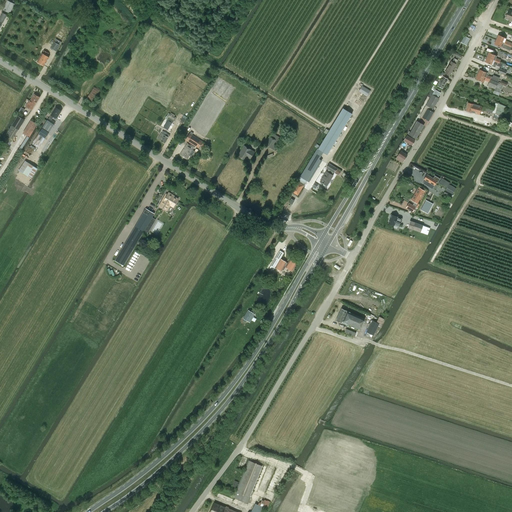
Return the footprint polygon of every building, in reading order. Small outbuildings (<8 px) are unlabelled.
[(10,13),(14,4),(7,1),(2,10),(10,13)] [(496,40),(511,46),(511,44),(511,43),(505,40),(506,38),(498,35),(496,40)] [(509,51),(511,46),(496,40),(494,44),(509,51)] [(56,51),(59,45),(54,42),(51,48),(56,51)] [(44,66),(49,57),(47,56),(49,53),(44,50),(42,53),(37,62),(39,63),(39,64),(41,65),(42,64),(44,66)] [(489,52),(487,57),(499,62),(501,60),(495,58),(496,56),(489,52)] [(487,57),(485,62),(492,65),(492,66),(495,67),(496,65),(498,66),(501,67),(505,69),(506,65),(503,64),(499,62),(487,57)] [(446,74),(449,76),(456,64),(458,60),(454,58),(452,62),(451,61),(445,73),(446,74)] [(480,69),(478,74),(498,83),(500,78),(493,75),(493,77),(491,77),(486,75),(487,73),(480,69)] [(503,85),(498,83),(478,74),(476,79),(483,82),(484,80),(489,82),(487,86),(495,89),(494,91),(499,93),(503,85)] [(442,89),(448,79),(444,77),(443,76),(437,86),(442,89)] [(367,96),(371,90),(362,85),(359,91),(367,96)] [(438,98),(440,93),(434,90),(420,116),(422,117),(428,121),(433,112),(432,111),(439,99),(438,98)] [(30,101),(29,100),(26,106),(32,110),(40,97),(34,94),(30,101)] [(480,114),(482,106),(468,103),(466,111),(480,114)] [(483,110),(495,114),(497,108),(496,108),(493,107),(494,107),(485,104),(483,110)] [(495,114),(493,119),(498,121),(499,117),(501,118),(506,107),(498,104),(496,108),(497,108),(495,114)] [(57,118),(61,111),(56,107),(49,118),(48,118),(46,122),(42,128),(33,142),(40,146),(55,122),(51,120),(54,117),(57,118)] [(320,146),(318,149),(317,148),(313,155),(298,181),(305,185),(320,160),(319,159),(323,152),(327,155),(352,114),(343,108),(329,131),(327,134),(320,146)] [(168,120),(163,127),(167,129),(168,130),(172,123),(174,120),(175,117),(168,113),(166,116),(164,118),(168,120)] [(25,120),(18,115),(11,125),(19,130),(25,120)] [(31,120),(23,133),(30,137),(38,124),(31,120)] [(416,139),(424,125),(417,121),(410,132),(409,135),(416,139)] [(162,131),(161,133),(158,139),(165,143),(169,135),(162,131)] [(191,136),(189,135),(186,140),(194,145),(195,143),(200,146),(202,143),(191,136)] [(271,148),(275,140),(270,137),(266,145),(271,148)] [(186,145),(180,155),(187,159),(193,150),(195,146),(191,144),(188,142),(186,145)] [(251,150),(244,146),(238,156),(245,160),(247,156),(251,158),(254,152),(251,150)] [(402,163),(407,155),(401,151),(396,159),(402,163)] [(38,169),(25,161),(18,171),(31,179),(38,169)] [(334,173),(336,168),(329,164),(326,168),(329,170),(327,172),(326,171),(320,182),(327,186),(333,176),(332,175),(333,172),(334,173)] [(434,185),(436,181),(433,179),(433,178),(427,174),(424,179),(430,183),(431,183),(434,185)] [(296,185),(292,192),(298,195),(303,186),(298,182),(297,182),(295,184),(296,185)] [(456,188),(449,184),(445,190),(452,194),(456,188)] [(413,201),(414,202),(412,205),(409,203),(406,208),(413,212),(416,207),(415,207),(424,191),(418,188),(416,191),(418,192),(413,201)] [(173,207),(178,199),(168,193),(164,201),(163,200),(159,206),(165,209),(168,204),(173,207)] [(154,214),(146,209),(115,260),(123,266),(131,253),(144,231),(146,227),(154,214)] [(399,227),(402,219),(397,217),(391,215),(388,223),(395,226),(395,225),(399,227)] [(421,232),(423,225),(410,221),(408,228),(421,232)] [(285,267),(292,271),(296,263),(296,262),(296,261),(294,260),(293,261),(290,259),(288,263),(280,259),(284,253),(280,251),(269,268),(273,270),(275,268),(275,269),(276,268),(281,271),(284,266),(285,266),(285,267)] [(360,329),(365,319),(341,308),(336,320),(347,325),(348,324),(360,329)] [(253,313),(248,310),(243,318),(247,321),(253,313)] [(379,317),(376,322),(372,320),(365,336),(371,339),(374,331),(375,332),(378,326),(380,327),(384,319),(379,317)] [(318,467),(325,448),(317,445),(310,464),(318,467)] [(248,503),(263,466),(249,460),(233,497),(248,503)] [(300,497),(302,491),(290,486),(284,501),(299,507),(302,497),(300,497)] [(310,495),(315,498),(319,491),(314,488),(310,495)] [(258,505),(264,508),(266,510),(270,502),(267,500),(267,501),(264,499),(264,501),(262,500),(260,503),(259,502),(258,505)] [(327,511),(336,511),(338,506),(324,501),(320,509),(327,511)] [(209,511),(237,511),(214,503),(209,511)]
